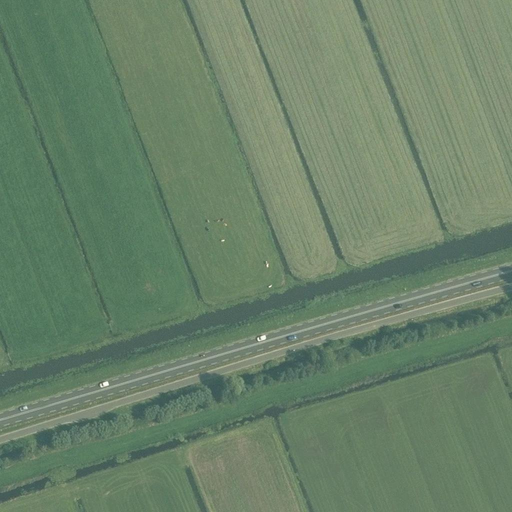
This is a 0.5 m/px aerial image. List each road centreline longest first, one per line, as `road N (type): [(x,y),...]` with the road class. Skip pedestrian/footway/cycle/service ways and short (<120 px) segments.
road 1 (primary): [(0,416),(511,264)]
road 2 (unclassified): [(0,432),(511,280)]
